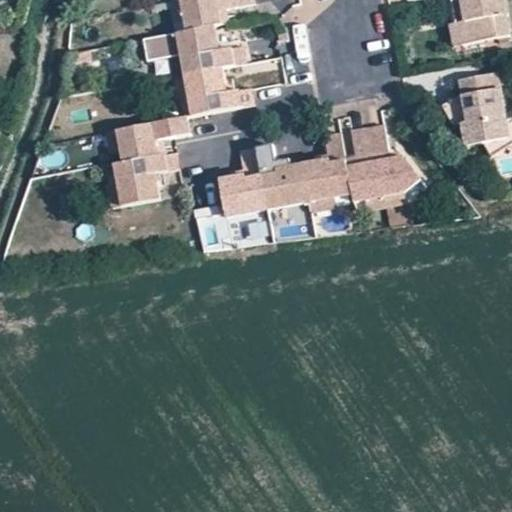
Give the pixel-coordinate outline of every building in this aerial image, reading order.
[(175,0),(171,0),(165,1),(169,21),(179,19),(175,0)] [(175,0),(179,19),(181,31),(209,26),(216,24),(214,10),(220,9),(249,4),(248,0),(175,0)] [(445,0),(447,3),(449,3),(458,2),(462,24),(455,25),(459,47),(506,39),(499,0),(445,0)] [(458,2),(449,3),(452,25),(455,25),(462,24),(458,2)] [(220,9),(214,10),(216,24),(222,23),(220,9)] [(459,47),(455,25),(452,25),(447,26),(451,48),(459,47)] [(213,44),(209,26),(181,31),(171,33),(175,55),(179,74),(217,67),(241,63),(238,46),(219,49),(214,50),(213,44)] [(175,55),(171,33),(161,34),(166,57),(175,55)] [(220,86),(217,67),(179,74),(183,96),(187,116),(249,105),(246,89),(227,92),(221,92),(220,86)] [(183,96),(179,74),(169,76),(173,98),(183,96)] [(461,149),(505,142),(493,76),(457,82),(459,99),(464,125),(457,126),(461,149)] [(464,125),(459,99),(453,100),(457,126),(464,125)] [(182,117),(111,130),(115,150),(117,162),(152,155),(149,141),(156,139),(185,134),(182,117)] [(397,157),(385,160),(384,154),(378,125),(362,128),(367,156),(372,155),(379,197),(402,193),(416,181),(397,157)] [(372,155),(367,156),(362,128),(346,131),(350,153),(354,152),(355,159),(340,162),(347,195),(348,203),(362,200),(379,197),(372,155)] [(115,150),(111,130),(101,132),(105,152),(115,150)] [(339,155),(335,133),(318,136),(321,152),(322,160),(314,161),(313,154),(306,155),(308,162),(297,164),(304,202),(326,198),(347,195),(340,162),(339,155)] [(159,154),(156,139),(149,141),(152,155),(159,154)] [(304,202),(297,164),(287,166),(285,159),(277,160),(278,167),(272,169),(270,162),(267,145),(251,148),(262,210),(282,206),(304,202)] [(262,210),(251,148),(234,151),(238,168),(238,173),(232,174),(231,169),(223,170),(224,178),(213,179),(218,204),(220,217),(242,214),(262,210)] [(159,154),(152,155),(117,162),(108,163),(112,184),(116,206),(154,199),(150,180),(149,173),(155,172),(173,168),(170,152),(159,154)] [(322,160),(321,152),(313,154),(314,161),(322,160)] [(350,153),(339,155),(340,162),(355,159),(354,152),(350,153)] [(277,160),(270,162),(272,169),(278,167),(277,160)] [(116,206),(112,184),(102,186),(106,208),(116,206)] [(403,203),(402,193),(379,197),(381,207),(403,203)] [(379,197),(362,200),(364,210),(381,207),(379,197)] [(326,198),(304,202),(306,212),(328,208),(326,198)] [(304,202),(282,206),(284,216),(306,212),(304,202)] [(206,247),(221,242),(212,207),(196,211),(206,247)] [(388,210),(391,227),(412,223),(409,207),(388,210)] [(242,214),(220,217),(222,228),(244,223),(242,214)]
